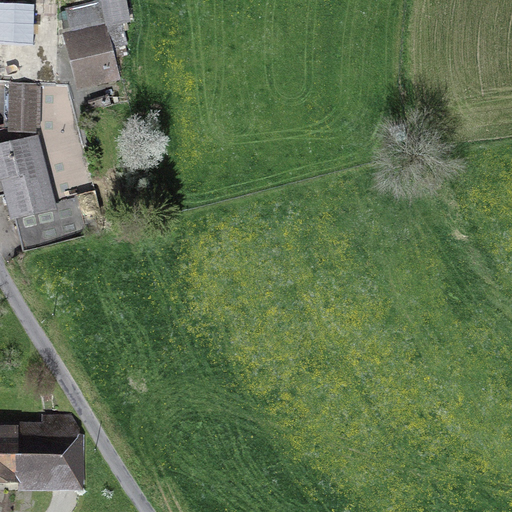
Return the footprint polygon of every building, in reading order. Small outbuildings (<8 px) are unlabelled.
[(0,0),(0,83),(4,84),(33,84),(55,85),(57,2),(0,0)] [(109,32),(102,1),(71,8),(79,39),(74,40),(84,80),(108,73),(98,34),(109,32)] [(39,96),(33,96),(33,84),(4,84),(4,129),(33,130),(33,127),(38,127),(39,96)] [(0,147),(0,176),(3,176),(24,252),(100,232),(96,216),(102,214),(96,191),(50,203),(33,139),(0,147)] [(71,417),(44,417),(44,435),(0,434),(0,478),(79,479),(79,429),(71,417)]
